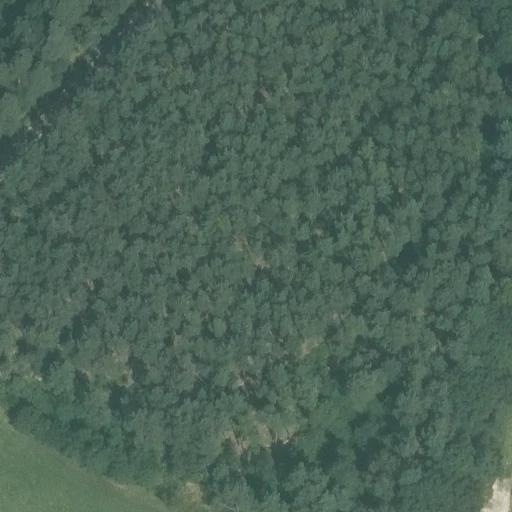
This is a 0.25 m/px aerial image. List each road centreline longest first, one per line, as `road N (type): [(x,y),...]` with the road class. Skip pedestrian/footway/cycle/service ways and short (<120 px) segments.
road 1 (unclassified): [(0,178),(167,0)]
road 2 (track): [(511,394),(488,511)]
